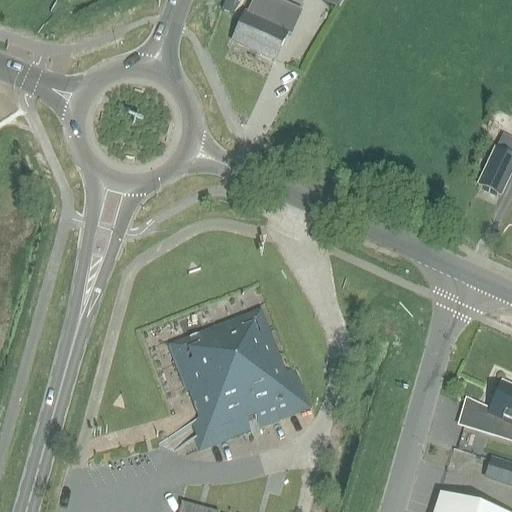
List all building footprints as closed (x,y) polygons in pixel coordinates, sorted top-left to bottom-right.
[(274,63),(287,34),(262,23),(267,12),(273,15),(278,3),(272,0),(253,0),(251,5),(252,5),(247,16),(244,15),(231,44),(274,63)] [(477,188),(499,198),(511,170),(511,140),(501,136),(477,188)] [(260,311),(170,347),(199,423),(191,426),(197,440),(194,441),(198,453),(311,408),(295,368),(284,373),(260,311)] [(511,390),(502,386),(489,414),(461,402),(461,403),(466,405),(460,426),(495,437),(501,423),(511,428),(511,390)] [(511,492),(511,466),(490,459),(482,483),(511,492)] [(477,511),(439,500),(435,511),(477,511)]
